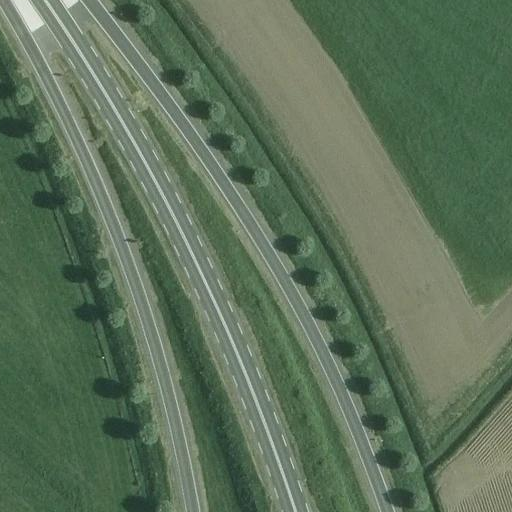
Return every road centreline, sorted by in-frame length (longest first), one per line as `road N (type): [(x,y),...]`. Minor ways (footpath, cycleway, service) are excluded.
road 1 (primary): [(385,511),(296,305),(224,185),(87,0)]
road 2 (primary): [(294,511),(180,232),(43,0)]
road 3 (primary): [(3,0),(66,121),(133,283),(190,511)]
